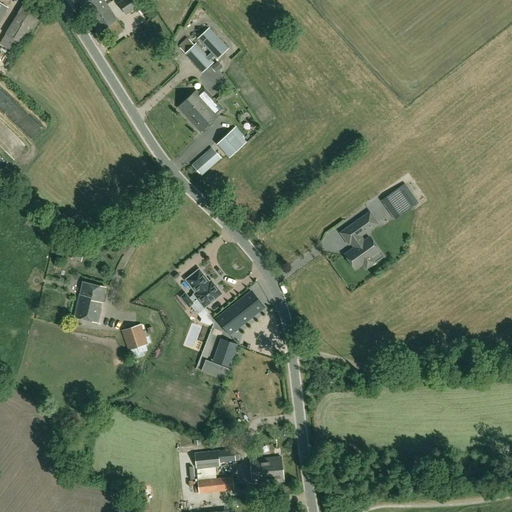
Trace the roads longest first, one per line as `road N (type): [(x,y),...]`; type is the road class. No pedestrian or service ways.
road 1 (unclassified): [(313,511),(289,326),(274,282),(175,175),(61,0)]
road 2 (track): [(511,368),(400,374),(292,348)]
